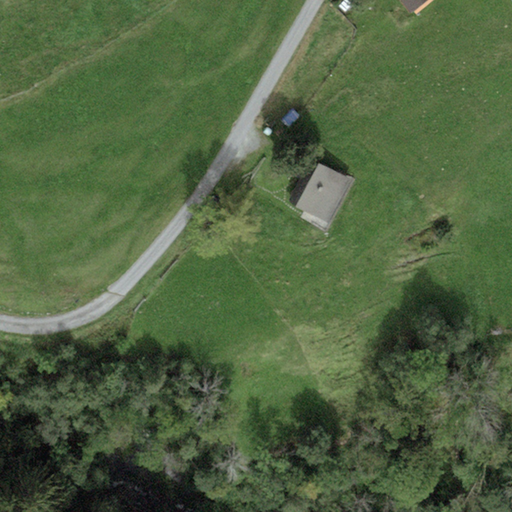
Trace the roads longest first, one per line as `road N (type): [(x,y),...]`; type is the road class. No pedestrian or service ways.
road 1 (residential): [(113,294),(187,213),(315,0)]
road 2 (track): [(0,320),(41,328),(81,319),(113,294)]
